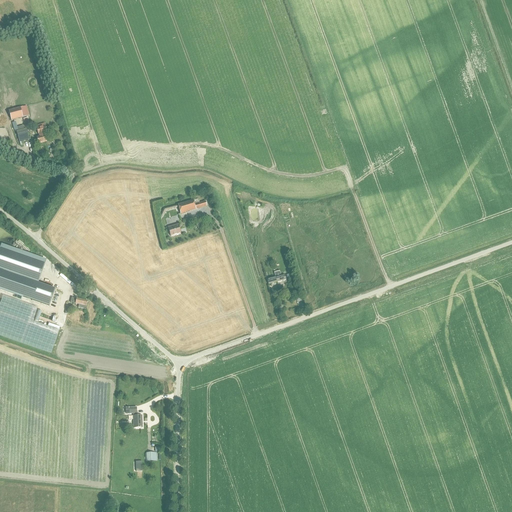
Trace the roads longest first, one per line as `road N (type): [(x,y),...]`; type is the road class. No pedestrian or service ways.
road 1 (unclassified): [(179,363),(511,244)]
road 2 (unclassified): [(179,363),(0,209)]
road 3 (unclassified): [(177,511),(179,363)]
